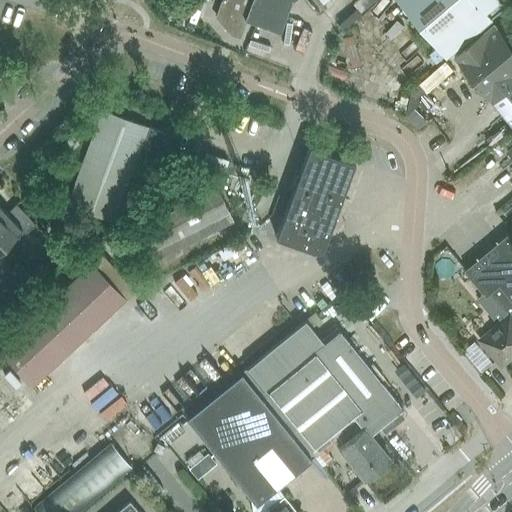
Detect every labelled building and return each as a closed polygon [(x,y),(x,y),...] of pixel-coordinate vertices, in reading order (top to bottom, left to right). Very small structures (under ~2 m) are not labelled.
[(251,2),(251,0),(221,0),(223,1),(217,17),(216,19),(218,19),(231,34),(239,37),(245,20),(257,24),(263,6),(251,2)] [(251,0),(251,2),(263,6),(257,24),(280,33),(291,2),(292,0),(251,0)] [(397,0),(447,59),(509,7),(503,0),(397,0)] [(455,55),(511,122),(511,43),(494,22),(455,55)] [(67,205),(113,222),(141,146),(156,152),(162,133),(147,128),(148,127),(102,110),(67,205)] [(324,244),(354,162),(309,145),(289,198),(279,227),(275,237),(312,250),(317,250),(321,248),(324,244)] [(202,161),(225,169),(228,160),(205,152),(202,161)] [(231,217),(218,191),(216,188),(134,229),(146,254),(146,253),(151,263),(161,259),(234,222),(231,217)] [(0,240),(5,246),(16,236),(16,235),(21,231),(25,235),(35,225),(16,205),(7,214),(0,206),(0,240)] [(466,270),(465,270),(484,293),(479,297),(477,298),(500,325),(481,341),(502,366),(511,357),(511,237),(509,233),(466,270)] [(92,264),(0,350),(0,353),(33,389),(136,292),(102,256),(98,260),(92,264)] [(369,268),(363,273),(369,279),(375,274),(369,268)] [(12,285),(1,296),(10,306),(22,295),(12,285)] [(256,360),(244,370),(244,371),(313,454),(322,447),(357,418),(364,427),(341,446),(366,477),(390,457),(371,434),(378,428),(379,429),(404,408),(351,343),(350,344),(337,328),(321,341),(305,320),(256,360)] [(244,370),(185,418),(256,506),(279,487),(314,459),(311,456),(313,454),(244,371),(244,370)] [(37,511),(78,511),(131,467),(110,442),(33,507),(37,511)] [(322,447),(313,454),(323,466),(332,459),(322,447)] [(298,511),(279,487),(256,506),(254,511),(298,511)] [(139,511),(129,500),(115,511),(139,511)]
